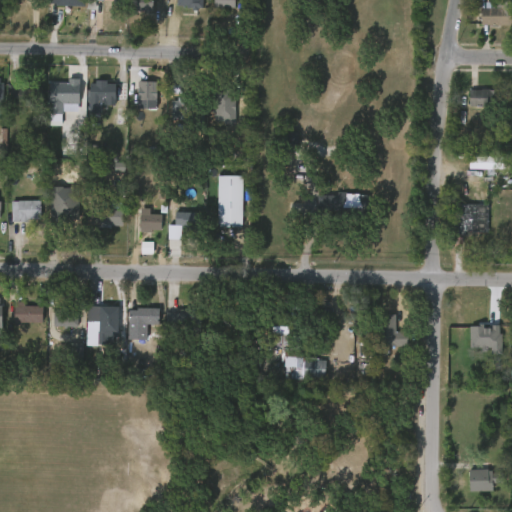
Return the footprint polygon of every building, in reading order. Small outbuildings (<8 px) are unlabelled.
[(119,0),(87,0),(87,2),(113,2),(113,8),(119,7),(119,0)] [(145,12),(133,11),(133,0),(155,0),(155,12),(145,12)] [(205,0),(205,8),(188,8),(188,6),(178,5),(178,0),(205,0)] [(236,0),(236,8),(215,8),(216,3),(214,3),(214,0),(236,0)] [(511,0),(511,25),(481,25),(481,2),(493,2),(493,8),(501,8),(501,0),(511,0)] [(79,78),(78,102),(75,102),(75,110),(49,110),(50,82),(67,82),(68,78),(79,78)] [(184,80),(169,79),(169,94),(184,94),(184,80)] [(109,81),(109,84),(117,84),(117,100),(111,100),(111,102),(100,102),(100,114),(88,114),(88,95),(91,95),(91,84),(98,84),(98,81),(109,81)] [(159,86),(158,100),(139,100),(139,82),(153,82),(153,86),(159,86)] [(44,87),(43,104),(11,103),(12,86),(44,87)] [(488,88),(488,89),(500,89),(500,106),(469,106),(469,89),(488,88)] [(214,91),(214,123),(235,123),(235,91),(214,91)] [(203,99),(202,129),(190,128),(191,119),(169,118),(170,100),(176,100),(176,96),(195,96),(195,99),(203,99)] [(299,152),(299,154),(284,153),(285,132),(300,133),(299,152)] [(503,169),(503,156),(469,157),(469,170),(503,169)] [(218,225),(216,225),(217,176),(242,176),(241,225),(218,225)] [(362,194),(362,196),(370,196),(370,220),(340,221),(340,213),(320,214),(319,196),(362,194)] [(28,219),(28,222),(10,221),(10,201),(39,200),(39,219),(28,219)] [(463,235),(456,235),(456,203),(488,204),(488,232),(465,231),(465,235),(463,235)] [(125,210),(124,226),(102,225),(102,208),(125,210)] [(148,211),(148,214),(165,214),(164,233),(138,232),(139,214),(143,214),(143,211),(148,211)] [(201,228),(173,227),(173,211),(201,212),(201,228)] [(121,306),(120,333),(107,332),(106,344),(98,344),(98,330),(91,329),(92,321),(87,321),(88,304),(121,306)] [(17,323),(9,323),(9,305),(42,306),(42,322),(17,322),(17,323)] [(151,308),(162,308),(161,324),(146,323),(146,328),(136,328),(136,331),(129,331),(130,307),(139,308),(139,306),(151,306),(151,308)] [(70,307),(70,309),(79,309),(79,326),(54,326),(54,308),(70,307)] [(195,312),(204,312),(203,336),(175,335),(175,331),(167,331),(167,312),(178,312),(179,308),(195,309),(195,312)] [(397,314),(397,331),(411,331),(411,346),(376,346),(376,314),(397,314)] [(289,334),(289,344),(267,343),(268,317),(288,318),(287,333),(289,334)] [(469,326),(470,349),(491,348),(491,354),(501,354),(500,326),(469,326)] [(312,357),(312,359),(328,360),(327,379),(287,378),(288,364),(306,365),(307,356),(312,357)] [(491,469),(491,470),(495,470),(495,472),(506,472),(506,483),(496,483),(496,491),(472,492),(471,469),(491,469)]
